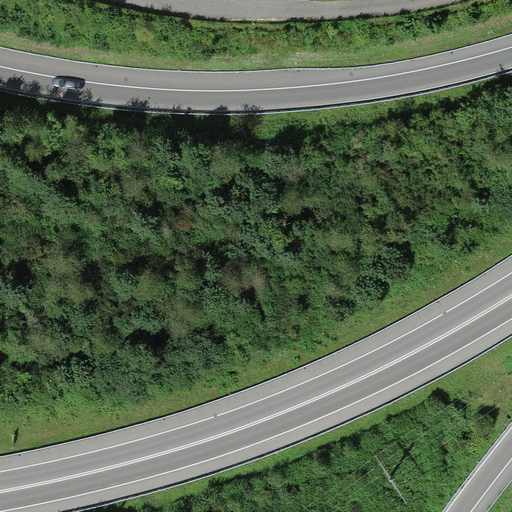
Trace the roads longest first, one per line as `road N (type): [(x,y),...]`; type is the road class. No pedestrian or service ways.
road 1 (motorway): [(511,283),(377,359),(254,412),(132,451),(0,480)]
road 2 (motorway): [(0,502),(260,432),(386,377),(511,307)]
road 3 (motorway): [(511,57),(376,88),(238,100),(109,94),(0,75)]
road 4 (track): [(164,0),(235,10),(412,0)]
